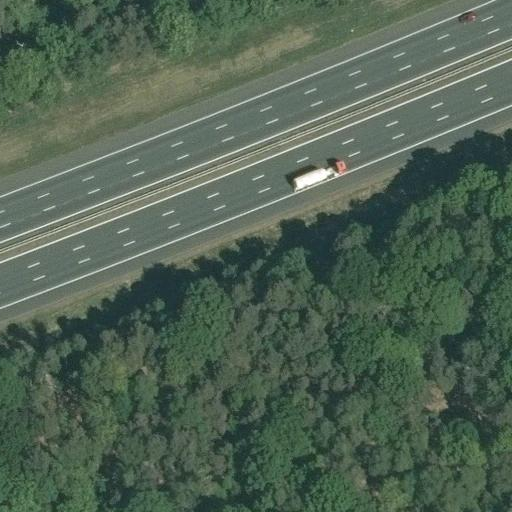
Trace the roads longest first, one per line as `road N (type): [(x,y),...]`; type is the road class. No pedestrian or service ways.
road 1 (motorway): [(511,16),(0,220)]
road 2 (motorway): [(0,285),(511,82)]
